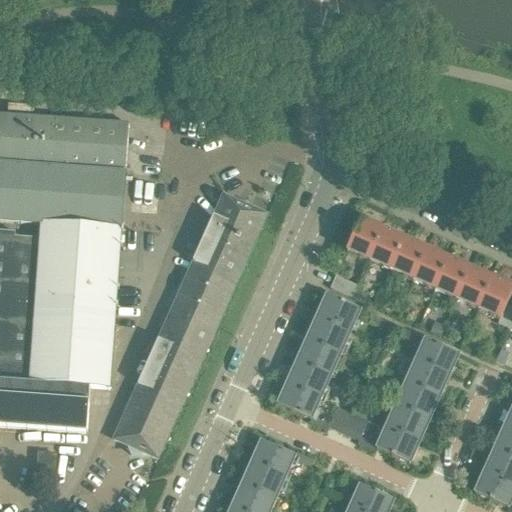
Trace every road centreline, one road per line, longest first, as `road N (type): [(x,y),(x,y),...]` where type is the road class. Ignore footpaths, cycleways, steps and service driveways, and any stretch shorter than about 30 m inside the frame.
road 1 (residential): [(230,403),(335,165)]
road 2 (residential): [(435,496),(230,403)]
road 3 (residential): [(511,242),(335,165)]
road 4 (residential): [(335,165),(308,0)]
road 5 (residential): [(435,496),(490,374)]
